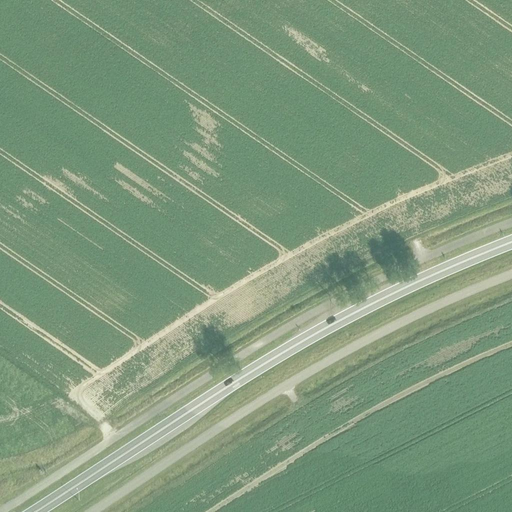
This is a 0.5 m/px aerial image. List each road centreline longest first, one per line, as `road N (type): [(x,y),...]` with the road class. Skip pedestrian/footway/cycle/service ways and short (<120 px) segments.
road 1 (unclassified): [(0,511),(254,346),(366,284),(511,223)]
road 2 (unclassified): [(92,511),(319,367),(511,274)]
road 3 (trunk): [(227,385),(388,294),(511,241)]
road 4 (trunk): [(227,385),(33,511)]
